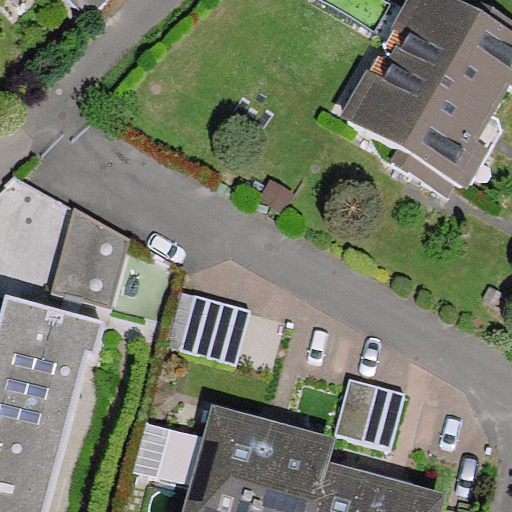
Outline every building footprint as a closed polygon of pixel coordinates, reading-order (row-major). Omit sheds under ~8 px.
[(110,0),(59,0),(84,26),(110,0)] [(511,102),(511,39),(441,0),(413,0),(343,124),(462,191),(511,102)] [(53,299),(110,311),(130,245),(74,214),(53,299)] [(251,318),(195,303),(181,353),(237,368),(251,318)] [(10,309),(0,345),(0,511),(49,511),(89,364),(97,366),(106,334),(10,309)] [(351,386),(337,440),(391,455),(406,400),(351,386)] [(336,455),(212,422),(188,511),(443,511),(445,507),(330,477),(336,455)]
